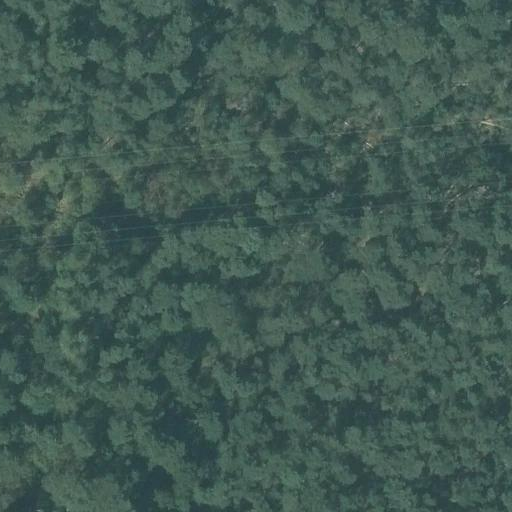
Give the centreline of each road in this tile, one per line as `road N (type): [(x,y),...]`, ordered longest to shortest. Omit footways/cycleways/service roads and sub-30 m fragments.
road 1 (track): [(511,207),(111,357)]
road 2 (track): [(111,357),(74,0)]
road 3 (track): [(135,511),(111,357)]
